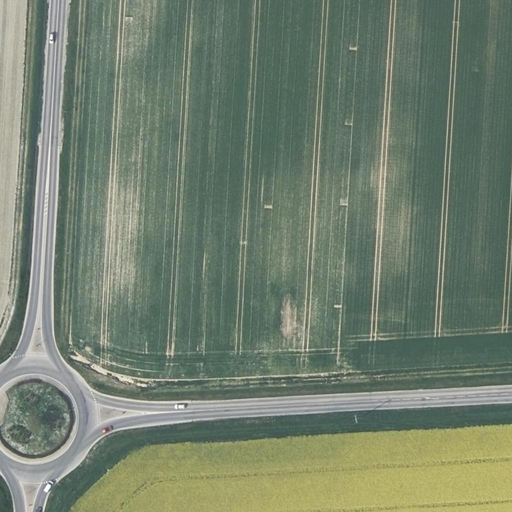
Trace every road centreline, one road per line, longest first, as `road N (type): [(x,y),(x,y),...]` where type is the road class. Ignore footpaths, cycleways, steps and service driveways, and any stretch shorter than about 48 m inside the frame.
road 1 (track): [(0,336),(14,265),(31,0)]
road 2 (primary): [(56,372),(44,325),(51,70)]
road 3 (primary): [(51,70),(25,324),(10,369)]
road 4 (secondary): [(209,408),(511,390)]
road 5 (secondary): [(80,437),(209,408)]
road 6 (secondary): [(209,408),(79,396)]
